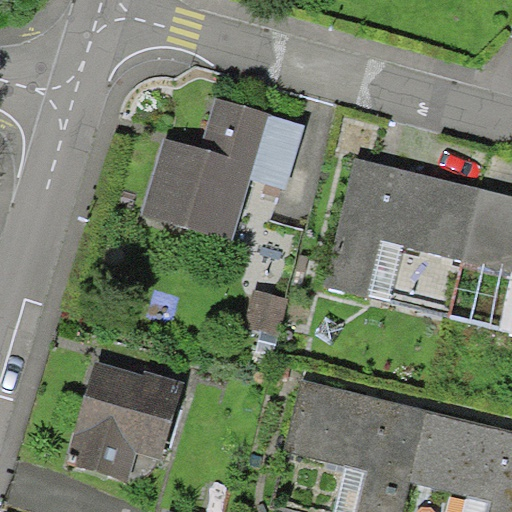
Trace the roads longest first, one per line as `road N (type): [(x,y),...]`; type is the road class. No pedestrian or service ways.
road 1 (residential): [(101,12),(511,128)]
road 2 (residential): [(74,102),(0,350)]
